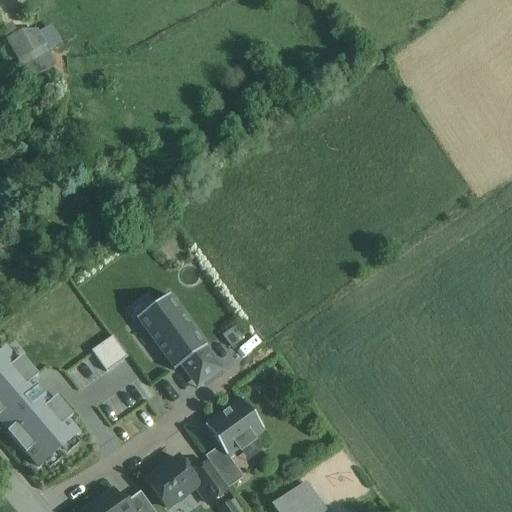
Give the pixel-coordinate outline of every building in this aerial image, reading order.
[(21,32),(7,39),(28,81),(56,66),(38,31),(21,32)] [(168,297),(137,320),(173,371),(180,366),(206,348),(168,297)] [(113,335),(91,349),(105,369),(126,355),(113,335)] [(222,370),(206,348),(180,366),(196,389),(222,370)] [(5,349),(0,353),(0,423),(8,432),(6,434),(25,455),(26,454),(39,468),(78,434),(67,422),(72,417),(56,399),(51,403),(32,381),(37,377),(21,358),(16,362),(5,349)] [(241,402),(206,427),(205,427),(204,428),(219,448),(226,458),(227,457),(237,449),(240,452),(254,442),(251,439),(262,432),(263,431),(242,401),(241,402)] [(227,457),(226,458),(219,448),(205,458),(209,464),(228,490),(243,479),(227,457)] [(178,459),(169,465),(169,464),(159,471),(160,472),(146,482),(167,510),(196,489),(198,487),(191,477),(178,459)] [(228,490),(209,464),(191,477),(198,487),(196,489),(207,505),(228,490)] [(325,511),(306,485),(276,507),(278,511),(325,511)] [(132,511),(126,503),(120,502),(113,491),(83,511),(132,511)] [(153,511),(140,493),(126,503),(132,511),(153,511)]
